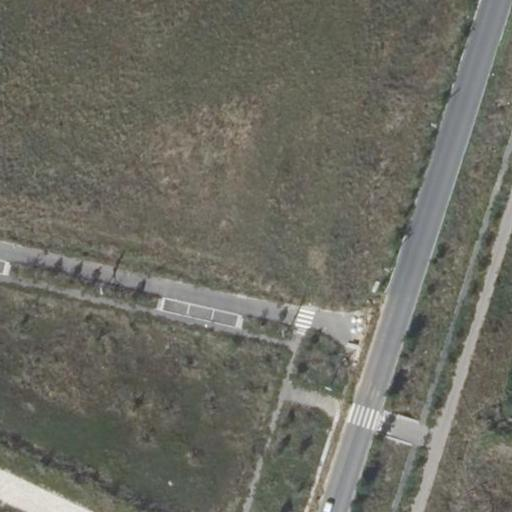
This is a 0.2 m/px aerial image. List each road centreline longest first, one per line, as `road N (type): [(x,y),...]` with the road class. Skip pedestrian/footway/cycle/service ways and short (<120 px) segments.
road 1 (residential): [(393,335),(0,250)]
road 2 (unclassified): [(393,335),(335,511)]
road 3 (unclassified): [(447,170),(393,335)]
